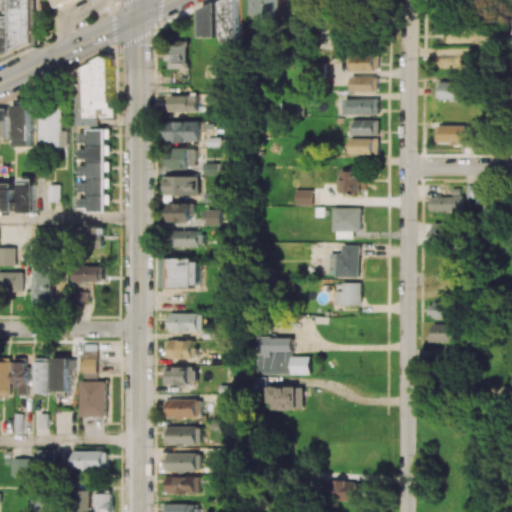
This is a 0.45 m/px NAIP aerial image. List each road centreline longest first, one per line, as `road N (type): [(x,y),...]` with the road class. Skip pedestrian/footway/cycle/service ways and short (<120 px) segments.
road 1 (residential): [(408,511),(408,0)]
road 2 (tertiary): [(139,17),(139,511)]
road 3 (secondary): [(139,17),(0,82)]
road 4 (residential): [(139,329),(0,329)]
